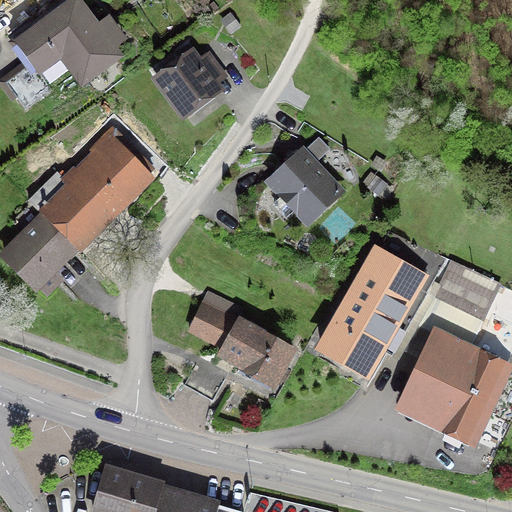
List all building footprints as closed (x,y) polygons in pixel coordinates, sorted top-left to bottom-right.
[(74,1),(15,45),(30,66),(4,85),(23,111),(50,91),(31,66),(53,49),(80,85),(117,58),(74,1)] [(182,114),(214,91),(189,57),(178,66),(175,61),(165,68),(168,73),(157,81),(182,114)] [(105,211),(108,214),(150,171),(135,155),(131,159),(108,136),(93,151),(101,158),(91,169),(93,171),(72,192),(55,174),(28,202),(74,248),(75,247),(72,245),(105,211)] [(283,170),(274,167),(269,183),(307,223),(337,194),(300,154),(283,170)] [(49,273),(74,248),(28,202),(27,202),(42,217),(3,257),(32,286),(46,271),(49,273)] [(401,338),(411,319),(444,260),(386,232),(319,349),(365,376),(390,331),(401,338)] [(399,408),(469,441),(511,348),(511,291),(444,260),(411,319),(436,331),(399,408)] [(187,331),(221,348),(240,311),(209,295),(201,309),(199,308),(187,331)] [(237,320),(221,348),(217,355),(239,367),(236,372),(247,379),(250,373),(271,385),(290,350),(237,320)] [(182,387),(210,403),(227,374),(198,358),(182,387)] [(234,511),(104,473),(92,511),(234,511)]
